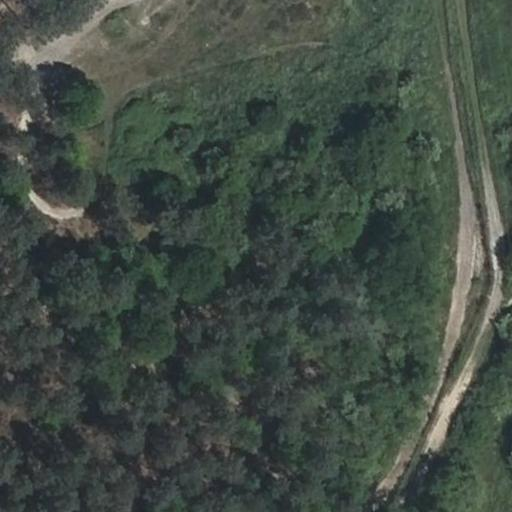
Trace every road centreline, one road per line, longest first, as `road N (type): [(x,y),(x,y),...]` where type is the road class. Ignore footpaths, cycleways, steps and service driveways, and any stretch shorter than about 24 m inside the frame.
road 1 (track): [(511,296),(413,511)]
road 2 (track): [(0,61),(106,0)]
